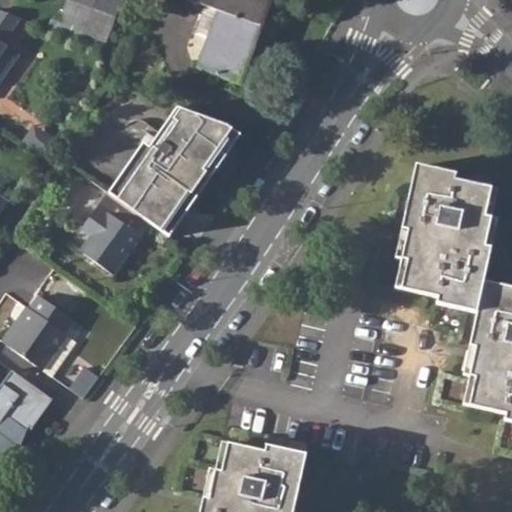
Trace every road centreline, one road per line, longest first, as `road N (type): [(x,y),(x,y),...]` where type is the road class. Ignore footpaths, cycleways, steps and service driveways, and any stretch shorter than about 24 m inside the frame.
road 1 (secondary): [(396,24),(289,196),(166,367)]
road 2 (residential): [(166,367),(454,440)]
road 3 (secondary): [(166,367),(64,511)]
road 4 (unknown): [(0,352),(118,436)]
